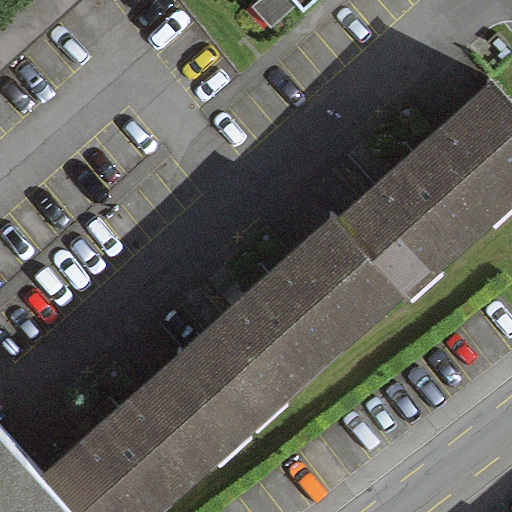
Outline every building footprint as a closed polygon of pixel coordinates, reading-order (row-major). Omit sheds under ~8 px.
[(291,0),(310,21),(333,0),(291,0)] [(511,112),(491,89),(342,219),(409,296),(511,206),(511,112)] [(342,219),(193,349),(260,426),(409,296),(342,219)] [(193,349),(44,479),(70,508),(73,511),(162,511),(260,426),(193,349)] [(0,511),(65,511),(70,508),(44,479),(0,428),(0,511)]
